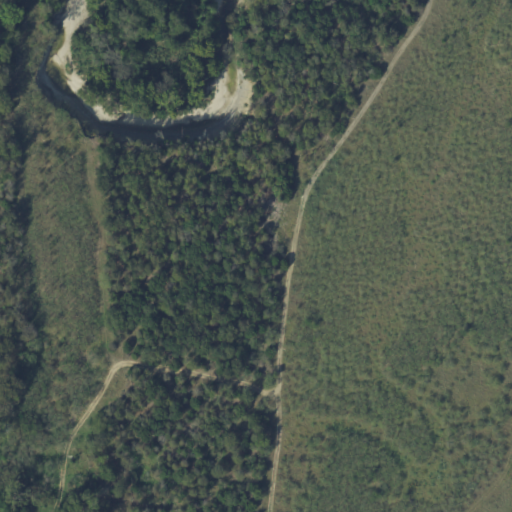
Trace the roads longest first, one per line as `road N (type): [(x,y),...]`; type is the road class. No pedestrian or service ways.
road 1 (residential): [(449,0),(415,119),(418,176),(364,223),(311,302),(333,511)]
road 2 (residential): [(420,162),(511,184),(511,334),(486,436),(469,467),(427,495),(334,507)]
road 3 (residential): [(334,263),(365,296),(390,306),(454,286),(511,307)]
